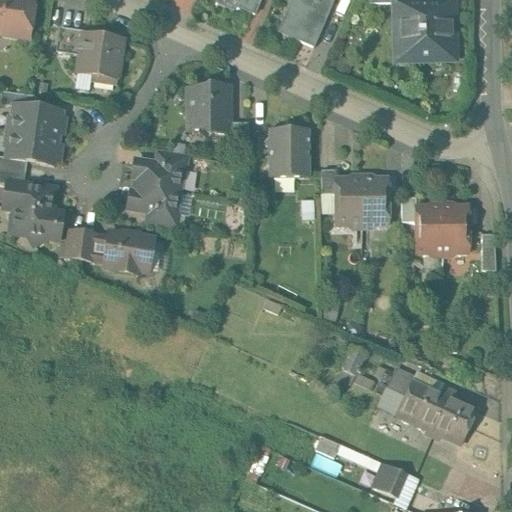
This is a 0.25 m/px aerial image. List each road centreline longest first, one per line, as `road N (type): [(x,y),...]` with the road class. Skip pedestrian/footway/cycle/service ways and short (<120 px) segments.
road 1 (residential): [(499,153),(427,139),(184,26)]
road 2 (residential): [(184,26),(97,168)]
road 3 (residential): [(490,0),(499,153)]
